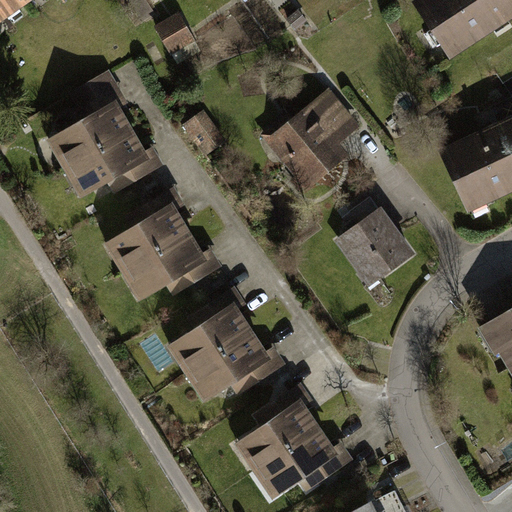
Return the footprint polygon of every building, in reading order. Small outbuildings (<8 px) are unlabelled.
[(0,0),(0,24),(34,0),(0,0)] [(511,0),(415,0),(412,2),(451,62),(511,22),(511,0)] [(178,13),(155,27),(171,55),(195,41),(178,13)] [(76,106),(68,111),(76,125),(48,141),(83,200),(109,184),(115,194),(164,165),(154,147),(145,153),(114,101),(123,96),(108,72),(70,95),(76,106)] [(289,113),(261,135),(305,191),(348,156),(339,145),(359,128),(329,90),(294,118),(289,113)] [(206,110),(184,125),(206,157),(228,142),(206,110)] [(511,119),(441,152),(469,212),(511,191),(511,119)] [(131,231),(106,246),(139,301),(168,284),(174,294),(221,267),(211,251),(201,257),(175,212),(184,206),(173,188),(123,217),(131,231)] [(346,226),(349,231),(380,209),(371,197),(343,217),(348,224),(346,226)] [(349,231),(336,240),(369,287),(414,255),(382,208),(380,209),(349,231)] [(195,331),(168,348),(206,405),(232,388),(238,396),(285,365),(269,341),(264,344),(242,312),(251,306),(237,285),(187,318),(195,331)] [(511,308),(481,326),(511,380),(511,308)] [(261,428),(236,444),(274,501),(302,482),(308,491),(353,460),(343,446),(335,451),(305,407),(311,402),(299,384),(252,416),(261,428)] [(356,511),(406,511),(396,492),(374,503),(356,511)]
